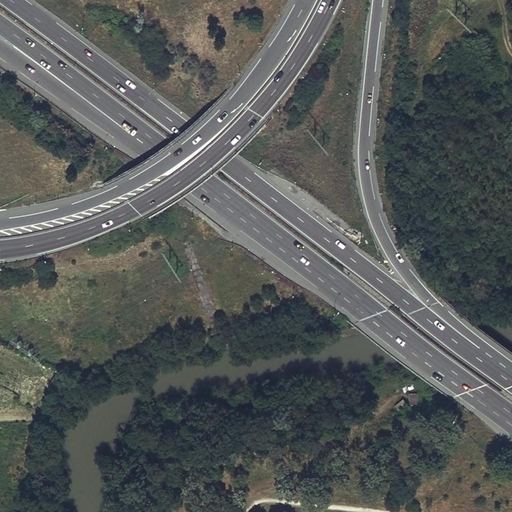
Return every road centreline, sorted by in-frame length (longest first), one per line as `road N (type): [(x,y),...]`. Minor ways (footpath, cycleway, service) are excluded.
road 1 (motorway): [(492,367),(8,0)]
road 2 (motorway): [(145,134),(511,415)]
road 3 (trunk): [(492,367),(481,339),(403,272),(374,214),(364,146),(377,0)]
road 4 (trunk): [(142,203),(253,115),(284,80),(331,0)]
road 5 (trunk): [(306,0),(241,97),(131,183)]
road 6 (motorway): [(0,26),(145,134)]
road 7 (trunk): [(0,47),(104,120),(145,134)]
road 8 (trunk): [(0,249),(65,236),(142,203)]
road 9 (trunk): [(131,183),(72,209),(0,224)]
